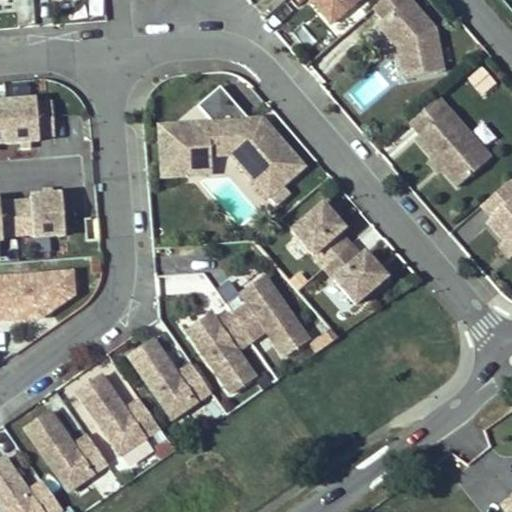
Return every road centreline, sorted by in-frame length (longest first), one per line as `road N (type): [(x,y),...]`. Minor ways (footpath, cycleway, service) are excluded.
road 1 (residential): [(511,356),(269,75),(213,52),(125,58)]
road 2 (residential): [(0,385),(63,351),(125,282),(109,59)]
road 3 (unclassified): [(312,511),(511,363)]
